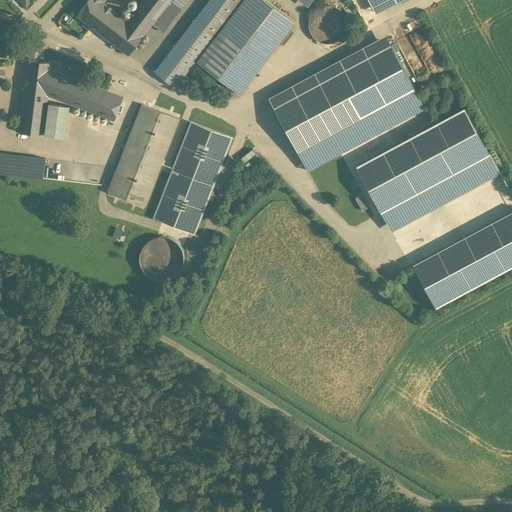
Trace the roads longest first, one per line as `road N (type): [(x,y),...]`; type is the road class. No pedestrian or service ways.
road 1 (unclassified): [(0,287),(165,338),(421,500),(511,502)]
road 2 (track): [(431,0),(213,115),(140,71),(0,11)]
